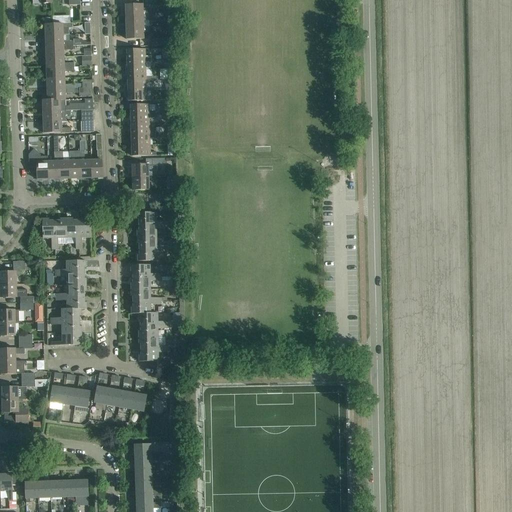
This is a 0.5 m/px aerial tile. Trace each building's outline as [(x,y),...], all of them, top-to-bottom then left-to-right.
[(126,17),(149,16),(149,11),(143,12),(143,4),(126,5),(126,17)] [(149,16),(126,17),(126,28),(144,28),(144,21),(149,21),(149,16)] [(46,36),(64,35),(70,35),(70,29),(73,29),(73,24),(45,25),(46,36)] [(149,28),(144,28),(126,28),(127,40),(144,39),(144,33),(150,33),(149,28)] [(64,42),(64,35),(46,36),(46,47),(74,46),(73,41),(64,42)] [(74,50),(74,46),(46,47),(46,58),(65,57),(64,50),(74,50)] [(127,61),(151,60),(151,57),(145,57),(145,49),(125,50),(125,53),(127,53),(127,61)] [(91,56),(83,56),(84,67),(92,66),(91,56)] [(65,63),(65,57),(46,58),(47,68),(74,67),(74,63),(65,63)] [(151,60),(127,61),(127,67),(125,67),(126,71),(146,70),(146,63),(151,63),(151,60)] [(74,71),(74,67),(47,68),(47,79),(65,78),(65,72),(74,71)] [(146,77),(146,70),(126,71),(126,74),(128,74),(128,81),(152,80),(152,77),(146,77)] [(65,85),(65,78),(47,79),(47,90),(75,89),(75,84),(65,85)] [(79,88),(92,88),(92,80),(79,81),(79,88)] [(152,80),(128,81),(128,88),(126,88),(126,91),(147,91),(146,84),(152,83),(152,80)] [(93,96),(92,88),(79,88),(80,97),(93,96)] [(75,89),(47,90),(48,94),(43,94),(43,101),(61,100),(66,100),(66,93),(75,93),(75,89)] [(147,98),(147,91),(126,91),(126,94),(128,94),(128,101),(153,101),(164,101),(164,99),(159,99),(159,98),(153,98),(153,97),(147,98)] [(93,99),(85,100),(85,103),(85,110),(93,110),(93,99)] [(61,100),(43,101),(43,111),(71,110),(85,110),(85,103),(70,104),(70,106),(66,106),(66,100),(61,100)] [(131,116),(155,115),(155,111),(149,112),(149,104),(129,105),(129,109),(131,108),(131,116)] [(71,115),(71,110),(43,111),(44,122),(61,121),(66,121),(66,115),(71,115)] [(82,121),(93,121),(93,110),(85,110),(81,110),(82,121)] [(155,115),(131,116),(131,122),(129,122),(129,126),(149,126),(149,119),(155,118),(155,115)] [(62,128),(61,121),(44,122),(44,133),(71,132),(71,128),(62,128)] [(93,121),(82,121),(82,132),(94,131),(93,121)] [(149,126),(129,126),(129,129),(131,129),(131,136),(156,136),(155,132),(150,132),(149,126)] [(43,146),(57,142),(55,135),(40,139),(43,146)] [(156,136),(131,136),(132,143),(130,143),(130,146),(150,146),(150,139),(156,139),(156,136)] [(150,153),(150,146),(130,146),(130,149),(132,149),(132,157),(156,156),(156,153),(150,153)] [(49,180),(48,162),(48,157),(41,157),(41,155),(35,150),(33,150),(29,155),(29,173),(36,178),(37,178),(38,180),(49,180)] [(81,179),(80,151),(70,152),(70,161),(70,179),(81,179)] [(85,151),(80,151),(81,179),(92,178),(92,160),(85,160),(85,151)] [(98,160),(92,160),(92,178),(103,178),(102,160),(103,160),(102,151),(97,151),(98,160)] [(60,179),(59,152),(54,152),(55,162),(48,162),(49,180),(60,179)] [(70,179),(70,161),(64,161),(63,152),(59,152),(60,179),(70,179)] [(133,178),(149,178),(149,172),(158,171),(158,166),(165,165),(165,159),(148,159),(148,165),(132,165),(133,178)] [(167,177),(167,179),(167,189),(176,189),(176,177),(167,177)] [(149,178),(133,178),(133,190),(149,190),(149,178)] [(139,225),(167,225),(167,221),(156,221),(156,213),(137,213),(137,220),(139,220),(139,225)] [(55,249),(55,221),(49,221),(49,219),(43,220),(43,239),(52,238),(52,250),(55,249)] [(61,221),(55,221),(55,249),(59,249),(59,238),(67,238),(67,219),(61,219),(61,221)] [(79,249),(79,221),(73,221),(73,219),(67,219),(67,238),(76,238),(76,249),(79,249)] [(79,221),(79,249),(83,249),(83,238),(91,238),(91,219),(85,219),(85,221),(79,221)] [(167,225),(139,225),(139,231),(137,231),(138,237),(157,237),(156,228),(167,228),(167,225)] [(157,246),(157,237),(138,237),(138,244),(139,243),(140,249),(168,249),(168,245),(157,246)] [(168,249),(140,249),(140,255),(138,255),(138,261),(157,261),(157,252),(168,252),(168,249)] [(56,273),(84,273),(84,267),(86,267),(86,261),(67,261),(67,270),(56,270),(56,273)] [(0,285),(16,285),(16,275),(20,275),(20,270),(25,270),(24,262),(14,262),(14,272),(0,272),(0,285)] [(133,278),(161,277),(161,274),(150,274),(150,265),(131,266),(131,272),(133,272),(133,278)] [(84,273),(56,273),(56,277),(67,277),(67,285),(86,285),(86,279),(84,279),(84,273)] [(161,277),(133,278),(133,283),(131,283),(131,290),(150,289),(150,281),(161,280),(161,277)] [(16,285),(0,285),(1,298),(21,297),(27,296),(27,289),(16,289),(16,285)] [(86,285),(67,285),(67,294),(56,294),(56,298),(85,297),(85,291),(86,291),(86,285)] [(150,298),(150,289),(131,290),(131,296),(133,296),(133,302),(162,301),(162,298),(150,298)] [(85,297),(56,298),(56,301),(67,301),(68,309),(81,309),(87,309),(87,303),(85,303),(85,297)] [(162,301),(133,302),(133,307),(132,307),(132,314),(139,314),(151,313),(151,304),(162,304),(162,301)] [(68,309),(62,309),(62,318),(51,318),(51,321),(80,321),(80,315),(81,315),(81,309),(68,309)] [(0,322),(15,323),(15,310),(0,310),(0,322)] [(157,313),(151,313),(139,314),(139,320),(141,320),(141,326),(175,325),(175,320),(174,320),(169,320),(169,321),(157,322),(157,313)] [(80,321),(51,321),(51,325),(62,325),(62,333),(82,333),(81,327),(80,327),(80,321)] [(15,323),(0,322),(0,335),(16,336),(15,323)] [(175,325),(141,326),(141,331),(139,331),(139,338),(158,337),(158,328),(175,328),(175,325)] [(82,333),(62,333),(63,342),(52,342),(52,346),(80,345),(80,339),(82,339),(82,333)] [(158,346),(158,337),(139,338),(139,344),(141,344),(141,350),(169,349),(175,349),(175,345),(158,346)] [(23,349),(19,349),(0,349),(0,361),(16,361),(16,354),(23,354),(23,349)] [(169,349),(141,350),(141,355),(139,355),(139,362),(159,362),(158,353),(169,352),(169,349)] [(24,361),(16,361),(0,361),(0,374),(16,374),(22,374),(22,380),(35,380),(35,373),(24,374),(24,361)] [(35,380),(22,380),(22,387),(2,387),(2,400),(18,400),(18,392),(27,392),(27,387),(35,387),(35,380)] [(63,404),(65,388),(53,386),(51,403),(63,404)] [(107,405),(110,389),(97,387),(94,403),(107,405)] [(65,388),(63,404),(76,406),(78,390),(65,388)] [(122,391),(110,389),(107,405),(119,407),(122,391)] [(90,391),(78,390),(76,406),(88,408),(90,391)] [(122,391),(119,407),(131,410),(134,394),(122,391)] [(134,394),(131,410),(144,412),(147,396),(134,394)] [(19,409),(18,400),(2,400),(3,413),(16,412),(16,423),(29,423),(29,409),(19,409)] [(135,457),(159,457),(159,453),(151,453),(151,445),(135,445),(135,457)] [(159,459),(159,457),(135,457),(135,470),(159,469),(159,465),(151,466),(151,459),(159,459)] [(160,471),(159,469),(135,470),(136,482),(160,482),(160,478),(152,478),(152,472),(160,471)] [(16,492),(13,493),(12,474),(0,475),(1,491),(8,491),(9,509),(16,509),(16,492)] [(75,481),(76,497),(88,497),(88,480),(75,481)] [(64,497),(63,481),(50,482),(51,498),(64,497)] [(76,497),(75,481),(63,481),(64,497),(76,497)] [(39,498),(38,482),(25,482),(26,503),(30,503),(30,499),(39,498)] [(51,498),(50,482),(38,482),(39,498),(51,498)] [(160,482),(136,482),(136,495),(160,494),(160,490),(152,490),(152,484),(160,483),(160,482)] [(160,494),(136,495),(137,507),(161,506),(161,503),(153,503),(152,496),(160,496),(160,494)] [(98,510),(98,496),(90,496),(90,510),(98,510)]
